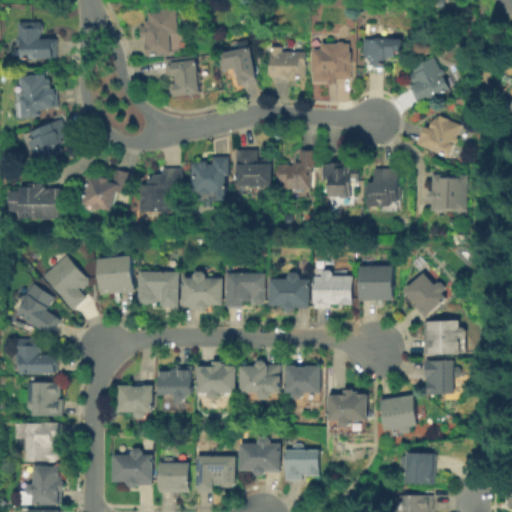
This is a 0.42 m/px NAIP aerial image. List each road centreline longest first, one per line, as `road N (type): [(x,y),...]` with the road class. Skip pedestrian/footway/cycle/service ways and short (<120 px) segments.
road 1 (residential): [(92,511),(93,389),(106,357),(125,344),(341,337),(374,349)]
road 2 (residential): [(374,121),(266,113),(162,130)]
road 3 (residential): [(90,15),(81,75),(91,117),(127,141),(162,130)]
road 4 (residential): [(162,130),(126,88),(109,32),(90,15)]
